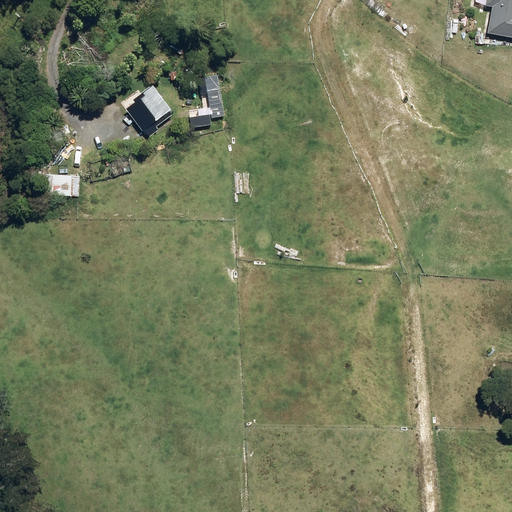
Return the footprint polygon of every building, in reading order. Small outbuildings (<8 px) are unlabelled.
[(488,33),(511,37),(511,0),(486,0),(485,6),(492,8),(488,33)] [(203,78),(211,118),(223,116),(215,76),(203,78)] [(143,131),(149,137),(158,130),(155,127),(171,115),(168,111),(170,110),(151,86),(132,101),(133,103),(125,109),(142,132),(143,131)] [(189,118),(190,129),(210,126),(208,115),(189,118)] [(222,117),(216,123),(220,127),(226,121),(222,117)] [(165,128),(170,135),(176,131),(170,124),(165,128)] [(60,202),(69,203),(71,176),(45,175),(44,197),(61,197),(60,202)] [(71,197),(79,197),(80,177),(72,177),(71,197)]
